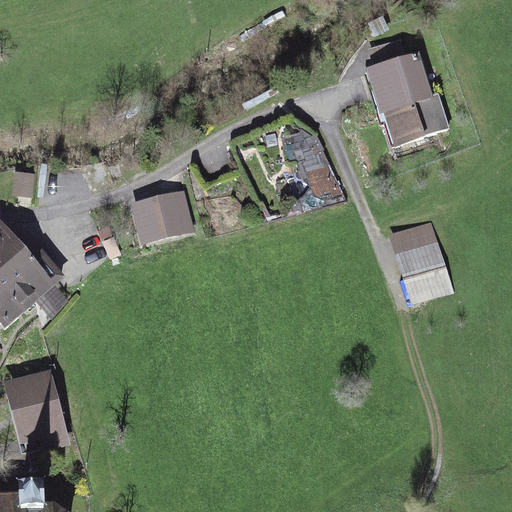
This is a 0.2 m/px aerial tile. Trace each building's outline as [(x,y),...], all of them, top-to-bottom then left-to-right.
[(411,40),(372,45),(374,63),(413,58),(411,40)] [(419,61),(371,79),(398,152),(447,134),(419,61)] [(298,131),(295,156),(316,158),(318,133),(298,131)] [(34,172),(16,173),(16,197),(35,197),(34,172)] [(178,201),(139,214),(148,243),(187,230),(178,201)] [(425,228),(398,236),(417,298),(444,289),(425,228)] [(31,270),(0,234),(0,322),(6,329),(62,281),(44,259),(31,270)] [(11,390),(32,474),(46,470),(41,453),(72,445),(55,378),(11,390)] [(24,503),(0,503),(0,511),(54,511),(43,511),(43,495),(24,495),(24,503)]
